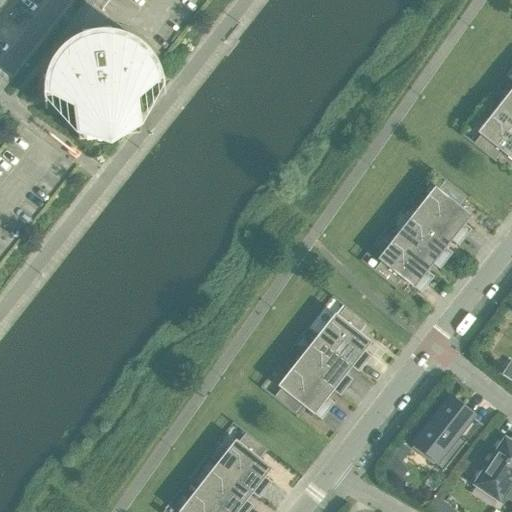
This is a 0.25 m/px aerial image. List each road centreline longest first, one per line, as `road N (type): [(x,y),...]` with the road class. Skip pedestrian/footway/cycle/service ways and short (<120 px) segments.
road 1 (residential): [(330,476),(431,348)]
road 2 (residential): [(431,348),(511,245)]
